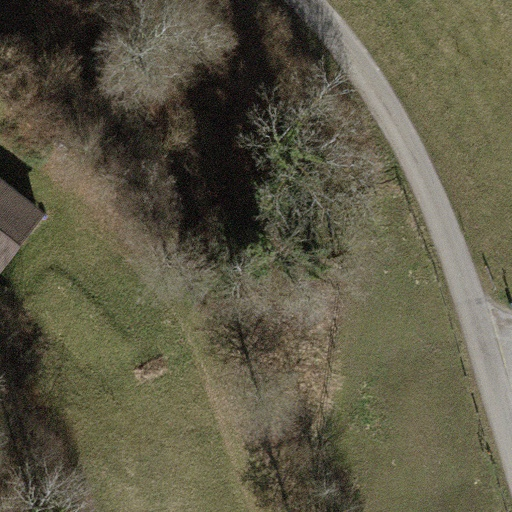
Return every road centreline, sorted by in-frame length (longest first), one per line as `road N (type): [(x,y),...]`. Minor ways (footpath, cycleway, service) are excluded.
road 1 (unclassified): [(302,0),(350,53),(404,140),(448,239),(511,439)]
road 2 (track): [(257,511),(211,377),(161,287),(0,146)]
